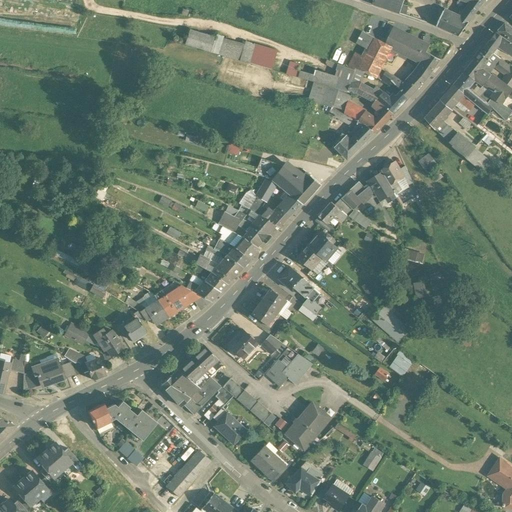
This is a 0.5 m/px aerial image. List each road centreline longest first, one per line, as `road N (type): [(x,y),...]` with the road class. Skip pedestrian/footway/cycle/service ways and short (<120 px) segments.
road 1 (secondary): [(140,371),(223,307),(511,0)]
road 2 (track): [(90,0),(285,50),(273,86),(305,95)]
road 3 (residential): [(293,511),(232,465),(140,371)]
